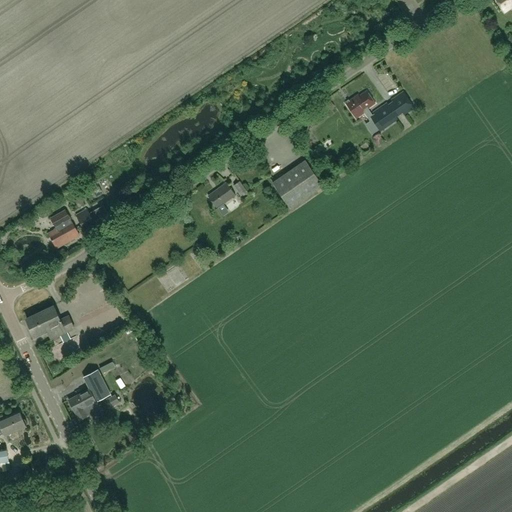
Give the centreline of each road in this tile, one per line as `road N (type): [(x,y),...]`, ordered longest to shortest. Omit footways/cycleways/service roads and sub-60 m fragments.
road 1 (unclassified): [(0,301),(83,257),(454,0)]
road 2 (tertiary): [(100,511),(0,302)]
